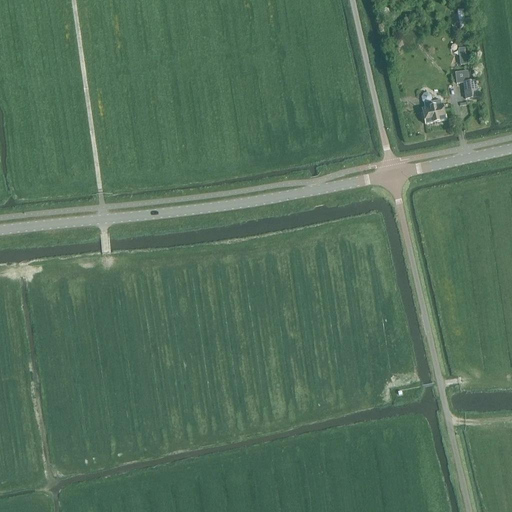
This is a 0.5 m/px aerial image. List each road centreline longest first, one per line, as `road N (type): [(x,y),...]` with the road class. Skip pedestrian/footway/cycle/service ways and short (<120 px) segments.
road 1 (tertiary): [(0,231),(226,205),(392,174)]
road 2 (unclassified): [(471,511),(392,174)]
road 3 (track): [(73,0),(110,269)]
road 4 (unclassified): [(392,174),(353,0)]
road 5 (tertiary): [(392,174),(511,147)]
